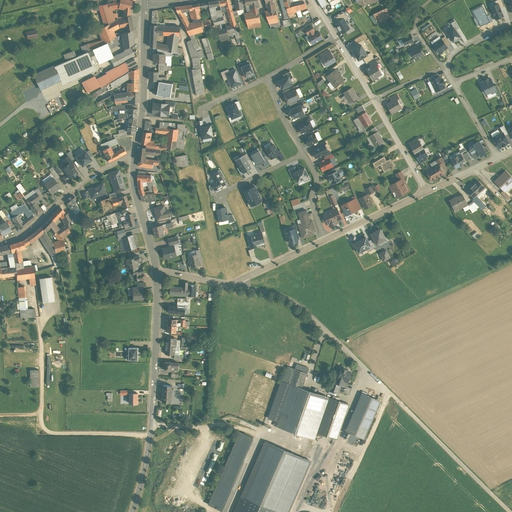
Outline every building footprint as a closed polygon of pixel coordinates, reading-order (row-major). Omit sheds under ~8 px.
[(132,1),(127,0),(119,0),(120,1),(119,7),(124,8),(124,13),(130,13),(130,9),(132,1)] [(228,0),(219,2),(220,5),(221,10),(227,8),(232,25),(236,24),(234,18),(233,14),(232,12),(228,0)] [(244,0),(234,0),(237,10),(237,11),(237,10),(243,10),(242,6),(245,5),(244,0)] [(257,0),(244,0),(245,5),(250,5),(250,9),(257,8),(259,7),(257,0)] [(292,0),(293,3),(290,4),(291,7),(287,9),(288,14),(296,12),(296,11),(299,10),(300,11),(307,8),(302,0),(292,0)] [(500,9),(504,7),(501,0),(497,0),(495,1),(496,4),(498,4),(500,9)] [(109,3),(108,3),(108,4),(109,9),(111,9),(119,7),(120,1),(119,1),(109,3)] [(273,2),(266,3),(267,7),(268,7),(269,11),(274,10),(273,2)] [(199,4),(191,5),(192,10),(195,19),(201,18),(199,8),(200,8),(199,4)] [(490,7),(496,20),(504,16),(500,9),(498,4),(496,4),(490,7)] [(184,6),(175,7),(177,11),(177,12),(185,26),(189,24),(182,12),(185,12),(184,6)] [(483,6),(473,10),(476,18),(474,19),(477,26),(480,25),(488,22),(488,23),(490,22),(487,15),(483,6)] [(392,13),(389,7),(372,15),(372,16),(369,17),(375,25),(390,17),(389,15),(392,13)] [(257,8),(250,9),(251,12),(244,14),(244,13),(244,14),(247,24),(250,24),(260,22),(257,8)] [(110,10),(100,12),(103,22),(107,21),(108,24),(111,23),(114,21),(111,9),(109,9),(110,10)] [(333,16),(343,11),(341,9),(328,17),(329,19),(334,16),(333,16)] [(221,10),(215,11),(215,13),(216,18),(219,18),(223,17),(221,10)] [(274,10),(269,11),(265,12),(268,21),(277,19),(275,10),(274,10)] [(343,12),(334,17),(338,23),(344,20),(347,18),(343,12)] [(36,15),(22,19),(23,25),(38,21),(36,15)] [(123,17),(117,18),(117,19),(119,27),(125,25),(126,29),(132,28),(131,24),(130,15),(123,17)] [(284,17),(283,17),(284,20),(282,21),(284,27),(292,25),(289,19),(288,15),(284,17)] [(216,18),(212,19),(214,26),(220,24),(219,18),(216,18)] [(117,19),(111,24),(113,29),(119,27),(117,19)] [(212,19),(202,22),(205,31),(215,28),(214,26),(212,19)] [(340,30),(342,33),(349,29),(344,20),(338,23),(336,24),(338,27),(337,27),(339,30),(340,30)] [(193,23),(189,24),(185,26),(189,35),(193,34),(205,31),(202,22),(202,21),(193,23)] [(453,26),(456,30),(459,28),(455,21),(451,23),(453,26)] [(111,23),(108,24),(102,27),(105,33),(101,35),(104,43),(116,37),(113,29),(111,24),(111,23)] [(232,25),(226,27),(226,29),(228,36),(235,34),(236,39),(240,38),(236,24),(232,25)] [(164,26),(151,26),(150,42),(154,43),(155,34),(163,35),(164,26)] [(178,27),(164,26),(163,35),(169,35),(169,36),(178,36),(178,27)] [(312,26),(305,30),(308,34),(313,31),(314,30),(312,26)] [(456,30),(453,26),(445,31),(449,37),(453,42),(453,43),(461,37),(456,30)] [(226,29),(217,31),(218,31),(220,38),(219,38),(220,38),(221,42),(229,39),(228,36),(226,29)] [(26,31),(27,39),(37,37),(37,30),(26,31)] [(132,30),(126,32),(122,34),(124,50),(131,45),(134,43),(132,30)] [(313,31),(309,34),(310,36),(308,37),(313,44),(322,39),(318,31),(314,33),(313,31)] [(189,35),(189,36),(191,40),(198,54),(199,58),(204,57),(201,50),(200,47),(199,47),(198,44),(193,34),(189,35)] [(404,46),(414,41),(411,34),(407,36),(401,39),(404,46)] [(178,36),(169,36),(168,47),(167,51),(171,52),(176,53),(181,55),(182,48),(180,48),(182,36),(178,36)] [(445,36),(441,39),(447,46),(450,43),(447,38),(445,36)] [(115,38),(109,41),(112,46),(118,43),(115,38)] [(207,38),(202,39),(206,54),(212,53),(207,38)] [(447,46),(441,39),(433,45),(439,53),(447,47),(447,46)] [(189,41),(187,42),(193,59),(199,58),(198,54),(191,40),(189,41)] [(154,43),(150,42),(150,47),(155,48),(157,49),(167,51),(168,47),(154,43)] [(107,43),(92,50),(96,59),(97,59),(111,52),(109,48),(107,43)] [(131,45),(124,50),(124,51),(110,59),(115,68),(126,62),(133,58),(137,56),(131,45)] [(367,55),(361,45),(352,50),(359,60),(363,58),(367,55)] [(411,51),(415,59),(419,57),(423,55),(419,47),(411,51)] [(96,59),(92,50),(88,52),(94,63),(98,61),(97,59),(96,59)] [(329,50),(323,53),(325,56),(322,58),(327,66),(335,61),(329,50)] [(72,51),(63,55),(66,61),(68,60),(75,57),(72,51)] [(66,61),(53,65),(54,66),(61,81),(95,65),(94,63),(88,52),(75,57),(68,60),(66,61)] [(369,62),(374,59),(370,53),(367,55),(363,58),(367,64),(369,62)] [(157,54),(154,54),(153,62),(159,63),(165,63),(165,56),(165,54),(157,54)] [(133,58),(126,62),(131,71),(134,70),(139,69),(133,58)] [(115,68),(105,74),(106,74),(99,78),(96,80),(99,86),(101,89),(104,87),(109,84),(126,73),(126,74),(128,72),(131,71),(126,62),(115,68)] [(241,67),(243,72),(245,78),(246,78),(254,75),(254,74),(250,64),(241,67)] [(371,67),(366,70),(373,80),(377,77),(377,76),(381,73),(375,64),(374,65),(371,67)] [(54,66),(34,75),(41,90),(61,81),(54,66)] [(131,71),(128,72),(126,74),(126,73),(109,84),(112,88),(126,79),(129,79),(132,79),(138,79),(139,69),(134,70),(131,71)] [(193,69),(192,70),(196,96),(205,94),(200,69),(193,69)] [(224,81),(228,79),(226,74),(229,72),(228,70),(221,73),(224,81)] [(236,70),(229,72),(226,74),(228,79),(231,87),(242,84),(236,70)] [(335,70),(327,77),(335,87),(342,81),(337,74),(338,74),(335,70)] [(159,72),(149,72),(149,80),(156,81),(159,81),(159,77),(159,72)] [(87,93),(99,86),(96,80),(94,76),(81,82),(87,93)] [(284,78),(278,81),(280,84),(279,84),(280,87),(281,87),(282,89),(292,85),(290,79),(288,76),(284,78)] [(431,80),(436,91),(437,91),(442,88),(444,87),(443,84),(444,83),(442,79),(441,79),(440,76),(437,78),(431,80)] [(321,77),(315,82),(317,86),(324,81),(321,77)] [(484,81),(481,83),(487,94),(491,92),(492,93),(495,92),(496,91),(494,86),(490,78),(487,80),(487,79),(484,81)] [(162,82),(159,81),(156,96),(162,96),(162,97),(166,98),(166,97),(171,98),(173,84),(169,83),(166,82),(162,82)] [(26,87),(26,89),(24,89),(25,91),(26,90),(28,92),(30,93),(32,92),(34,92),(35,90),(36,88),(36,86),(35,84),(34,83),(32,82),(29,82),(28,83),(26,85),(26,87)] [(132,83),(127,83),(127,91),(131,91),(139,91),(138,83),(132,83)] [(92,95),(94,98),(106,91),(104,87),(101,89),(92,95)] [(358,98),(351,88),(343,93),(346,99),(348,101),(349,103),(358,98)] [(416,99),(420,97),(415,89),(411,92),(416,99)] [(295,90),(291,92),(284,95),(285,97),(287,97),(288,99),(287,100),(289,103),(296,100),(299,98),(295,90)] [(131,91),(127,92),(126,92),(127,99),(127,100),(131,100),(131,104),(138,103),(139,91),(131,91)] [(123,93),(113,94),(115,100),(115,99),(116,101),(124,100),(123,93)] [(392,102),(387,105),(388,107),(389,108),(392,113),(397,110),(397,109),(400,107),(401,108),(396,100),(392,102)] [(165,104),(157,103),(157,104),(153,104),(152,114),(156,115),(164,116),(164,115),(168,116),(170,115),(170,112),(169,111),(169,106),(169,105),(166,104),(165,104)] [(232,118),(240,115),(238,111),(236,104),(228,107),(232,118)] [(295,108),(290,110),(291,113),(290,113),(291,116),(293,116),(294,118),(299,116),(304,114),(300,106),(300,105),(295,108)] [(137,109),(128,109),(127,115),(127,118),(128,117),(137,117),(137,109)] [(366,112),(357,117),(358,118),(363,128),(364,128),(372,123),(366,112)] [(137,117),(128,117),(126,128),(125,128),(125,129),(125,131),(126,131),(135,133),(137,117)] [(363,128),(358,118),(356,119),(355,119),(354,120),(353,121),(359,130),(363,128)] [(303,121),(297,124),(301,133),(312,128),(309,121),(308,119),(303,121)] [(204,127),(200,128),(201,130),(203,138),(213,137),(210,126),(204,127)] [(508,133),(504,126),(498,129),(500,134),(503,132),(504,135),(508,133)] [(125,129),(118,131),(119,134),(118,135),(113,136),(114,139),(116,139),(126,137),(126,131),(125,131),(125,129)] [(179,129),(168,129),(168,133),(167,137),(177,139),(179,129)] [(377,131),(369,136),(375,147),(383,142),(377,131)] [(154,142),(148,141),(150,133),(148,133),(144,132),(143,132),(141,144),(146,145),(146,147),(152,148),(154,142)] [(493,138),(499,148),(509,142),(504,135),(503,132),(500,134),(493,138)] [(305,138),(308,146),(318,141),(314,133),(313,134),(305,138)] [(177,139),(167,137),(166,145),(165,149),(172,149),(176,147),(177,139)] [(115,139),(102,145),(104,150),(109,147),(116,145),(117,144),(115,139)] [(410,146),(414,154),(423,149),(418,141),(417,142),(410,146)] [(486,153),(479,142),(469,148),(470,150),(475,158),(475,159),(486,153)] [(273,145),(266,149),(267,152),(269,155),(271,159),(273,158),(274,156),(276,155),(276,156),(279,154),(277,152),(273,145)] [(320,147),(312,151),(315,158),(323,154),(327,153),(324,145),(320,147)] [(145,148),(140,147),(139,158),(144,159),(145,159),(146,154),(151,154),(153,149),(152,149),(145,148)] [(118,151),(113,154),(116,159),(126,154),(126,153),(124,149),(121,150),(118,151)] [(423,149),(414,154),(419,161),(426,157),(427,156),(423,149)] [(110,151),(105,153),(110,162),(116,159),(113,154),(111,150),(110,151)] [(280,150),(277,152),(279,154),(276,156),(279,161),(284,158),(280,150)] [(386,150),(377,155),(379,159),(383,156),(384,157),(388,154),(386,150)] [(470,150),(467,152),(470,158),(471,160),(475,158),(470,150)] [(70,151),(66,154),(68,156),(71,161),(75,158),(70,151)] [(85,151),(76,157),(82,167),(86,164),(86,165),(88,163),(91,160),(90,158),(86,152),(85,151)] [(263,158),(259,151),(251,156),(257,166),(263,163),(265,162),(263,158)] [(461,155),(465,161),(470,158),(467,152),(466,151),(461,154),(461,155)] [(16,168),(25,162),(20,155),(11,161),(16,168)] [(187,155),(175,157),(177,168),(189,165),(187,155)] [(247,161),(244,155),(236,160),(240,167),(243,173),(252,169),(247,161)] [(456,168),(466,163),(465,161),(461,155),(458,157),(458,156),(454,158),(455,159),(452,161),(456,168)] [(68,156),(62,160),(66,166),(70,164),(71,165),(73,163),(71,161),(68,156)] [(379,159),(372,163),(375,168),(380,165),(384,173),(394,166),(390,159),(386,161),(384,157),(383,156),(379,159)] [(442,157),(435,161),(437,163),(439,166),(445,163),(442,157)] [(326,160),(319,163),(323,171),(333,166),(329,159),(326,160)] [(437,163),(425,171),(426,172),(425,173),(427,175),(428,175),(431,181),(443,173),(439,166),(437,163)] [(71,165),(70,164),(66,166),(63,168),(70,179),(77,174),(71,165)] [(294,167),(288,170),(292,178),(295,177),(294,173),(296,172),(294,167)] [(296,172),(294,173),(295,177),(298,182),(304,179),(305,182),(310,180),(304,168),(296,172)] [(60,177),(55,170),(51,173),(56,180),(60,177)] [(119,170),(109,174),(112,182),(113,182),(117,192),(125,189),(119,170)] [(217,171),(211,174),(215,182),(211,184),(214,189),(215,190),(225,184),(222,179),(217,171)] [(330,174),(328,175),(329,178),(328,178),(330,182),(331,181),(332,184),(341,180),(340,177),(341,177),(339,173),(338,174),(337,171),(330,174)] [(400,171),(395,174),(398,180),(403,178),(404,178),(400,171)] [(511,177),(505,171),(500,175),(501,177),(495,183),(503,190),(511,181),(511,177)] [(398,180),(389,186),(396,198),(408,191),(404,183),(405,182),(403,178),(398,180)] [(54,179),(45,185),(51,194),(60,188),(54,179)] [(477,180),(467,190),(474,197),(484,187),(477,180)] [(102,184),(88,190),(91,199),(106,194),(102,184)] [(25,193),(20,185),(16,187),(19,193),(16,195),(17,196),(14,198),(17,203),(21,201),(23,199),(21,195),(25,193)] [(251,206),(261,201),(255,187),(245,191),(249,202),(251,206)] [(42,196),(37,188),(34,191),(36,193),(40,198),(42,196)] [(503,190),(500,193),(507,199),(510,197),(503,190)] [(39,208),(35,203),(37,201),(40,198),(36,193),(26,200),(36,215),(42,211),(40,207),(39,208)] [(149,194),(143,195),(140,195),(142,202),(145,201),(145,202),(155,201),(154,193),(149,194)] [(462,193),(450,200),(456,211),(463,207),(462,207),(468,204),(462,193)] [(73,195),(66,201),(68,204),(69,205),(74,200),(75,199),(73,195)] [(126,195),(116,198),(118,203),(118,205),(123,203),(124,207),(129,205),(126,195)] [(333,195),(329,197),(333,205),(337,203),(333,195)] [(367,195),(359,198),(364,208),(372,205),(367,195)] [(482,203),(477,197),(473,201),(478,206),(482,203)] [(357,199),(341,206),(346,215),(351,213),(350,212),(357,209),(357,210),(361,208),(357,199)] [(74,200),(69,205),(68,204),(67,206),(71,210),(72,212),(73,212),(78,208),(75,204),(76,203),(74,200)] [(28,218),(32,215),(34,215),(31,210),(29,211),(24,204),(20,207),(20,206),(18,207),(12,211),(11,212),(14,217),(18,215),(23,212),(28,218)] [(157,207),(154,208),(157,220),(170,216),(169,212),(166,212),(164,205),(157,207)] [(63,211),(60,207),(50,218),(53,221),(59,214),(62,218),(65,215),(63,211)] [(226,208),(216,209),(219,221),(228,219),(227,216),(227,215),(227,214),(227,213),(227,212),(226,208)] [(306,210),(298,213),(300,219),(302,219),(303,223),(310,221),(309,218),(308,216),(306,210)] [(333,211),(329,213),(329,212),(324,214),(330,227),(335,224),(334,222),(341,219),(337,211),(333,212),(333,211)] [(65,215),(62,218),(65,224),(71,221),(70,219),(68,212),(65,215)] [(115,213),(106,216),(107,220),(104,221),(106,227),(116,223),(114,218),(116,217),(115,213)] [(18,215),(14,217),(12,219),(19,230),(25,226),(23,222),(18,215)] [(32,215),(28,218),(23,222),(25,226),(34,218),(32,215)] [(232,215),(227,216),(228,219),(228,223),(235,221),(232,215)] [(50,218),(42,226),(46,230),(48,227),(50,227),(53,230),(58,227),(53,221),(50,218)] [(303,223),(298,225),(302,238),(310,236),(309,233),(315,231),(312,221),(310,221),(303,223)] [(6,222),(0,225),(0,232),(2,236),(11,231),(6,222)] [(67,225),(59,229),(57,231),(60,236),(69,231),(67,225)] [(162,225),(153,227),(156,237),(164,235),(164,234),(165,234),(162,225)] [(41,227),(32,234),(35,239),(41,234),(51,250),(52,250),(54,249),(53,245),(53,244),(52,243),(44,232),(41,227)] [(58,227),(53,230),(55,232),(54,234),(58,241),(62,240),(61,238),(61,237),(60,236),(57,231),(59,229),(58,227)] [(380,229),(371,234),(377,244),(386,239),(380,229)] [(288,231),(286,232),(288,238),(290,244),(297,242),(295,236),(294,230),(288,231)] [(261,231),(247,236),(250,248),(257,246),(257,245),(265,243),(261,231)] [(32,234),(23,241),(27,252),(32,251),(29,243),(30,243),(32,242),(35,239),(32,234)] [(350,238),(353,245),(366,238),(364,234),(357,238),(358,239),(356,240),(354,236),(350,238)] [(126,237),(122,238),(122,239),(126,251),(137,248),(133,235),(126,237)] [(177,236),(168,239),(170,245),(178,243),(177,236)] [(368,250),(371,248),(368,242),(366,238),(353,245),(359,255),(368,250)] [(58,241),(52,243),(53,244),(53,245),(54,249),(56,254),(65,251),(62,240),(58,241)] [(23,241),(9,245),(12,251),(12,252),(12,253),(14,252),(13,253),(14,255),(20,254),(19,250),(25,248),(23,241)] [(9,245),(0,247),(0,248),(2,254),(8,252),(12,251),(9,245)] [(174,246),(162,249),(165,258),(176,255),(174,246)] [(386,251),(380,254),(384,261),(390,258),(386,251)] [(197,254),(189,256),(190,260),(189,261),(189,262),(191,263),(192,267),(200,265),(199,259),(198,254),(197,254)] [(135,256),(133,259),(126,260),(128,269),(132,268),(139,267),(138,261),(139,261),(140,259),(140,257),(138,256),(135,256)] [(10,265),(0,265),(0,267),(0,269),(1,277),(16,275),(16,269),(15,266),(10,266),(10,265)] [(139,267),(132,268),(133,269),(131,270),(132,274),(133,273),(134,276),(139,275),(142,274),(141,266),(139,267)] [(24,268),(16,269),(16,275),(17,280),(29,278),(35,277),(33,267),(31,267),(24,268)] [(51,277),(39,279),(43,303),(55,302),(51,277)] [(197,285),(189,284),(188,285),(188,288),(188,296),(196,296),(197,285)] [(24,287),(17,288),(20,310),(27,309),(24,287)] [(138,288),(133,288),(133,295),(132,295),(132,298),(133,298),(133,299),(143,299),(143,288),(143,287),(138,288)] [(182,288),(171,287),(170,294),(188,296),(188,288),(182,288)] [(169,306),(169,313),(185,314),(185,305),(177,305),(177,306),(169,306)] [(27,309),(20,310),(20,318),(24,318),(28,318),(36,317),(35,309),(27,309)] [(176,338),(166,338),(166,346),(175,347),(176,338)] [(175,347),(166,346),(165,354),(174,355),(175,347)] [(138,348),(129,348),(129,356),(130,356),(130,360),(138,360),(138,356),(139,356),(139,352),(138,352),(138,348)] [(179,363),(165,362),(165,369),(178,370),(179,363)] [(294,369),(306,373),(308,368),(296,364),(294,369)] [(294,369),(288,367),(283,382),(291,385),(301,388),(306,373),(294,369)] [(342,369),(341,369),(338,378),(336,382),(336,383),(340,384),(342,385),(344,381),(348,382),(351,373),(347,371),(347,370),(342,368),(342,369)] [(39,370),(30,370),(30,384),(39,384),(39,370)] [(336,382),(333,381),(333,382),(334,382),(331,390),(338,392),(340,384),(336,383),(336,382)] [(172,385),(163,384),(163,402),(172,403),(172,385)] [(301,388),(291,385),(277,427),(313,439),(328,397),(301,388)] [(138,394),(130,393),(129,404),(137,404),(138,394)] [(362,394),(346,430),(364,438),(380,402),(362,394)] [(349,405),(329,398),(317,432),(337,439),(349,405)] [(240,433),(218,482),(231,488),(236,490),(249,462),(244,459),(253,438),(240,433)] [(267,444),(236,511),(283,511),(306,461),(267,444)] [(231,488),(218,482),(209,504),(222,510),(231,488)]
